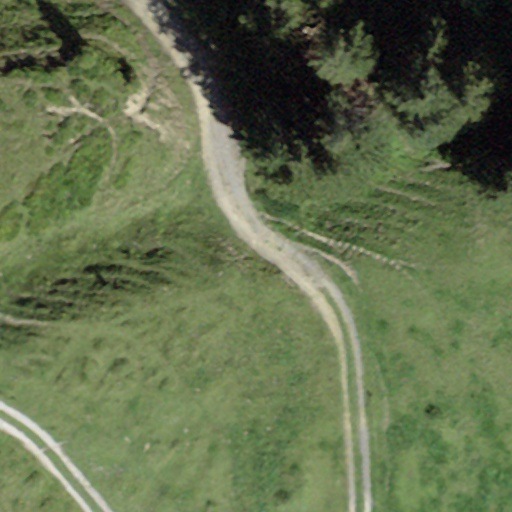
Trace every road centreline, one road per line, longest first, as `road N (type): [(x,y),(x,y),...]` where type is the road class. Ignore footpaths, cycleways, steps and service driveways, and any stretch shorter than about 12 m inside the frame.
road 1 (track): [(358,511),(347,328),(302,269),(244,216),(230,189),(209,89),(147,0)]
road 2 (track): [(0,411),(34,434),(102,511)]
